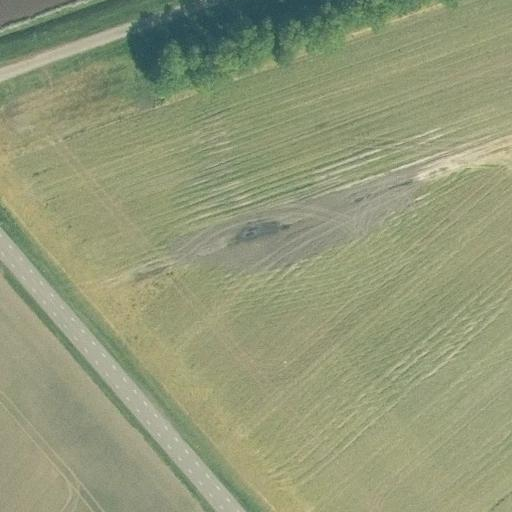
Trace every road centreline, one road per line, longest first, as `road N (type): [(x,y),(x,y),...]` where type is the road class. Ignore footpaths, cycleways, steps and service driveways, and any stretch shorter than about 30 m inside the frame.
road 1 (tertiary): [(233,511),(0,242)]
road 2 (unclassified): [(0,72),(205,0)]
